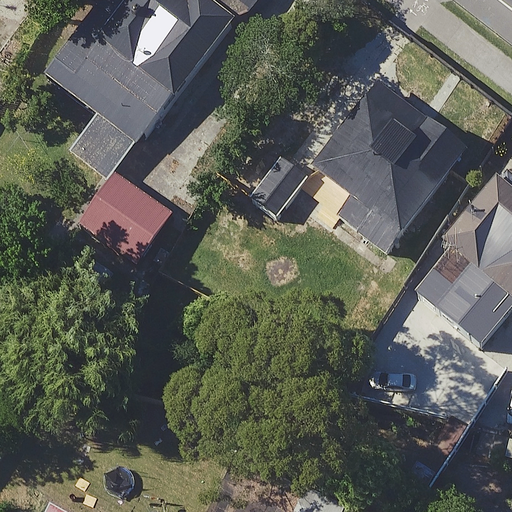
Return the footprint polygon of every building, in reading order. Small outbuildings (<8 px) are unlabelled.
[(94,0),(39,72),(97,117),(71,151),(109,180),(135,147),(145,155),(266,0),(94,0)] [(430,128),(392,97),(327,180),(360,206),(345,225),(394,265),(437,211),(417,195),(442,163),(418,143),(430,128)] [(318,183),(291,161),(256,203),(283,226),(318,183)] [(178,224),(121,185),(88,232),(146,272),(178,224)] [(511,319),(511,191),(460,258),(465,262),(431,306),(487,351),(511,319)] [(94,511),(71,497),(61,511),(94,511)]
